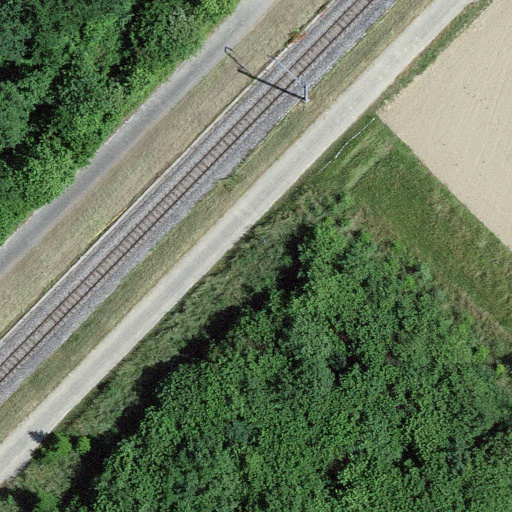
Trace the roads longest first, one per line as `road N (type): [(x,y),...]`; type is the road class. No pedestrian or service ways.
road 1 (unclassified): [(309,148),(0,463)]
road 2 (track): [(259,0),(0,264)]
road 3 (track): [(454,0),(309,148)]
